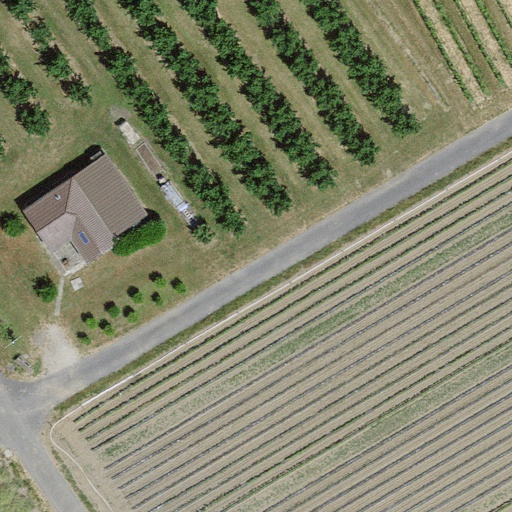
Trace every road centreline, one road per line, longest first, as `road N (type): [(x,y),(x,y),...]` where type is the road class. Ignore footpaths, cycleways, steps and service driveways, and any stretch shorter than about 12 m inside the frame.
road 1 (track): [(0,418),(511,116)]
road 2 (track): [(73,511),(0,406)]
